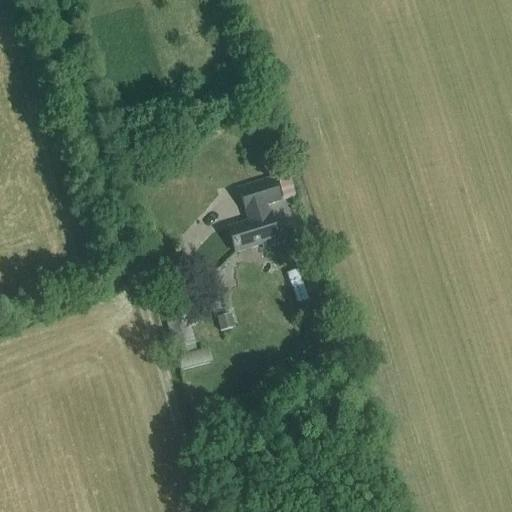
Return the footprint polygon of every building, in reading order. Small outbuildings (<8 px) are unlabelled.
[(36,85),(44,84),(40,59),(32,60),(36,85)] [(225,138),(210,151),(222,166),(237,152),(225,138)] [(235,255),(261,247),(262,251),(278,246),(271,224),(273,223),(269,209),(267,209),(266,206),(282,201),(274,176),(237,187),(247,222),(226,228),(235,255)] [(286,275),(297,306),(325,295),(314,265),(286,275)] [(195,351),(189,327),(197,325),(192,305),(164,312),(176,356),(195,351)] [(187,370),(217,361),(213,348),(183,357),(187,370)]
